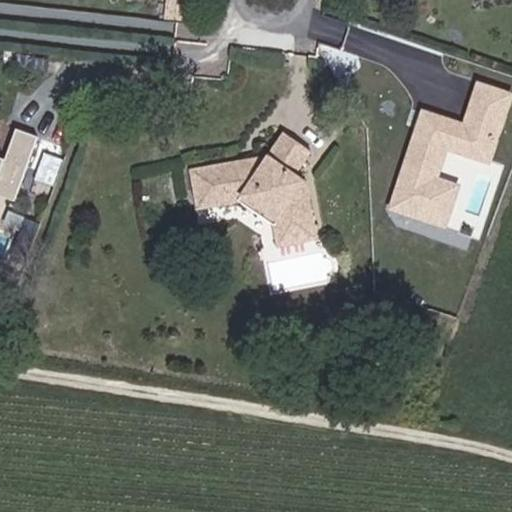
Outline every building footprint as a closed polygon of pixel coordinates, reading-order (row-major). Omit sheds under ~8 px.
[(462,125),(453,123),(423,113),(392,207),(422,217),(445,224),(456,188),(434,181),(445,147),(488,161),(496,136),(510,94),(476,83),(462,125)] [(240,159),(187,166),(193,205),(232,198),(233,194),(237,186),(271,205),(266,213),(270,237),(292,235),(289,209),(313,207),(309,172),(312,166),(300,160),(310,140),(281,125),(267,154),(262,165),(240,166),(240,159)] [(0,197),(12,202),(36,137),(14,130),(3,160),(0,159),(0,197)] [(240,166),(262,165),(267,154),(240,159),(240,166)] [(266,213),(271,205),(237,186),(233,194),(266,213)] [(316,232),(313,207),(289,209),(292,235),(316,232)]
